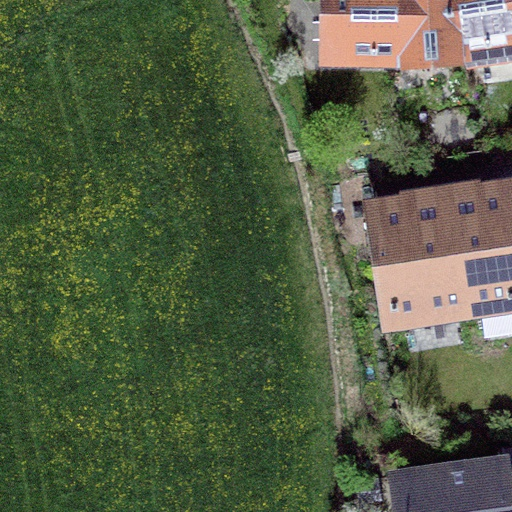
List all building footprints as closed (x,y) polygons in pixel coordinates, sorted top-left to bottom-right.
[(329,0),(329,55),(404,55),(404,0),(329,0)] [(442,66),(461,58),(457,51),(449,0),(404,0),(404,55),(402,62),(421,67),(442,66)] [(511,0),(449,0),(457,51),(511,43),(511,0)] [(454,198),(453,188),(439,190),(451,265),(462,263),(468,306),(511,298),(511,210),(509,190),(454,198)] [(462,263),(451,265),(439,190),(425,192),(427,202),(373,210),(390,318),(468,306),(462,263)] [(509,511),(502,463),(395,478),(399,511),(509,511)]
